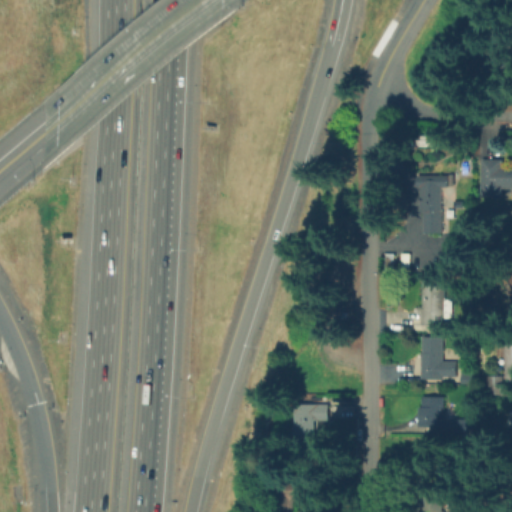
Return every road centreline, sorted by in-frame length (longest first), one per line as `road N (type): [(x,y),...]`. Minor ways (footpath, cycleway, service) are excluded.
road 1 (motorway): [(114,0),(115,125),(92,511)]
road 2 (motorway): [(141,511),(166,0)]
road 3 (motorway): [(188,511),(322,81)]
road 4 (residential): [(379,83),(367,168),(369,511)]
road 5 (motorway): [(0,306),(40,404),(53,511)]
road 6 (residential): [(511,117),(425,110),(379,83)]
